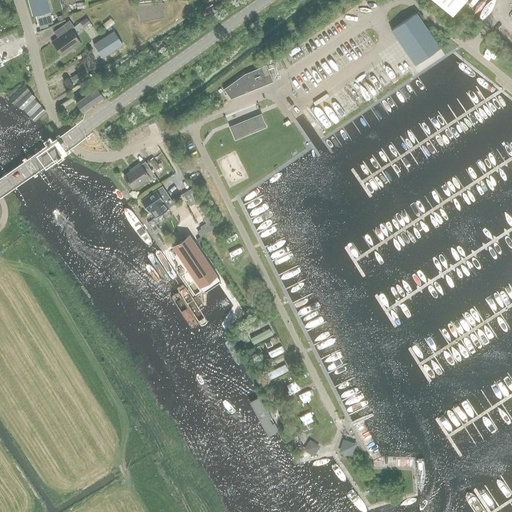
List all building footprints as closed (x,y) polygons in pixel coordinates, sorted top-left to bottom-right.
[(28,0),(33,16),(36,16),(39,27),(53,23),(49,11),(50,11),(46,0),(28,0)] [(433,0),(451,14),(462,0),(433,0)] [(215,9),(212,5),(202,11),(204,16),(215,9)] [(415,66),(440,50),(417,15),(392,31),(415,66)] [(57,38),(51,42),(61,55),(72,47),(74,49),(81,44),(71,29),(74,27),(69,20),(53,32),(57,38)] [(114,31),(93,44),(102,57),(106,55),(118,47),(122,44),(114,31)] [(244,74),(223,89),(230,99),(231,99),(249,86),(251,91),(273,82),(274,82),(271,75),(267,65),(244,74)] [(83,70),(71,77),(74,83),(86,76),(83,70)] [(68,89),(73,86),(68,78),(63,81),(68,89)] [(103,91),(104,90),(108,87),(104,82),(99,86),(103,91)] [(24,84),(8,99),(15,104),(29,90),(26,86),(24,84)] [(82,112),(102,97),(96,89),(76,103),(82,112)] [(23,109),(34,99),(35,98),(29,90),(15,104),(23,109)] [(41,105),(34,99),(23,109),(26,113),(29,116),(41,105)] [(38,118),(45,111),(41,106),(30,117),(34,121),(38,118)] [(229,126),(234,140),(235,140),(234,137),(265,125),(266,127),(261,113),(260,114),(230,127),(229,126)] [(149,160),(155,169),(158,167),(152,158),(149,160)] [(185,172),(194,167),(191,162),(182,166),(185,172)] [(143,170),(139,164),(133,168),(134,169),(124,176),(132,188),(148,177),(150,180),(155,176),(148,166),(143,170)] [(192,186),(201,181),(199,176),(189,181),(192,186)] [(171,202),(161,188),(156,191),(141,201),(148,211),(150,210),(155,218),(165,212),(165,211),(169,208),(167,205),(171,202)] [(193,203),(198,199),(192,189),(186,192),(193,203)] [(200,237),(214,227),(215,226),(211,220),(200,227),(201,228),(197,231),(200,237)] [(187,236),(171,247),(200,291),(204,289),(216,281),(217,280),(187,236)] [(201,292),(188,272),(181,277),(194,297),(201,292)] [(271,326),(251,334),(254,340),(274,332),(271,326)] [(272,357),(286,349),(282,343),(269,350),(272,357)] [(270,378),(290,370),(287,362),(267,370),(270,378)] [(282,433),(260,391),(244,399),(266,440),(282,433)] [(283,420),(291,416),(288,410),(280,414),(283,420)] [(348,454),(353,452),(354,447),(352,443),(347,441),(343,443),(341,448),(343,453),(348,454)] [(310,453),(315,452),(317,449),(316,445),(312,442),(308,443),(306,447),(307,451),(308,452),(310,453)]
